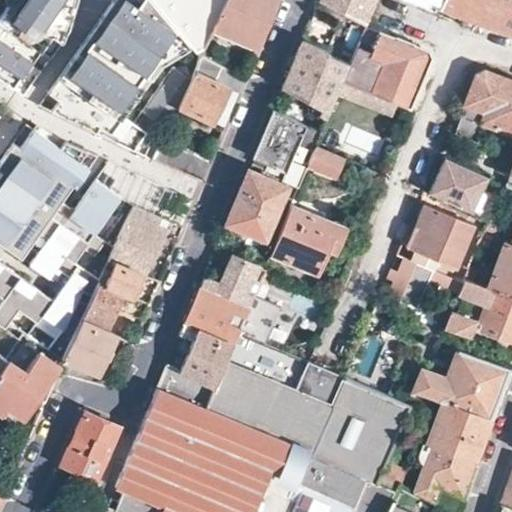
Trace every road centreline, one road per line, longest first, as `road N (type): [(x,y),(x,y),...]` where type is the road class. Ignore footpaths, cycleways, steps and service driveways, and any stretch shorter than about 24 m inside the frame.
road 1 (residential): [(303,0),(141,389),(129,404),(77,393),(15,511)]
road 2 (residential): [(459,40),(333,351)]
